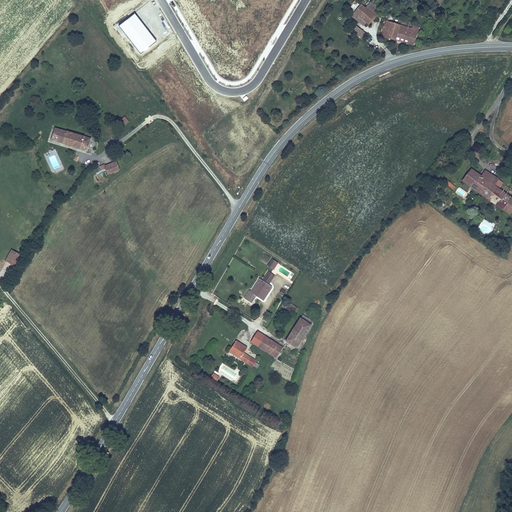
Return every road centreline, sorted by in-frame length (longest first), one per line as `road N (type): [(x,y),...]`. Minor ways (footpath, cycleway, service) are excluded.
road 1 (primary): [(60,511),(292,130),(386,65),(511,46)]
road 2 (track): [(114,422),(0,285)]
